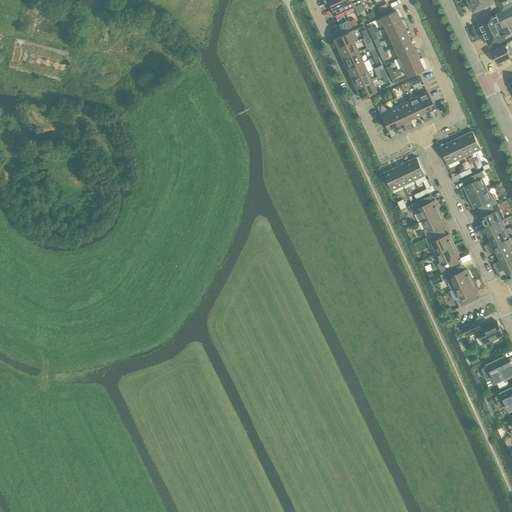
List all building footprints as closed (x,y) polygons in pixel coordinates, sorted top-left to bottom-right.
[(326,0),(334,16),(344,11),(338,0),(326,0)] [(338,0),(344,11),(353,7),(349,0),(338,0)] [(494,2),(492,0),(469,0),(466,2),(470,10),(472,9),(473,12),(494,2)] [(511,0),(497,0),(496,0),(501,11),(511,6),(511,0)] [(386,3),(377,7),(380,14),(389,9),(386,3)] [(511,23),(511,7),(488,19),(488,18),(478,23),(480,27),(479,28),(483,38),(485,37),(488,44),(511,33),(508,26),(511,23)] [(385,28),(400,21),(395,11),(380,18),(385,28)] [(355,18),(349,21),(351,27),(355,25),(357,24),(355,18)] [(390,38),(405,31),(400,21),(385,28),(390,38)] [(333,39),(338,49),(353,42),(358,40),(354,31),(349,33),(349,32),(333,39)] [(394,47),(409,40),(405,31),(390,38),(394,47)] [(399,57),(414,50),(409,40),(394,47),(399,57)] [(343,59),(358,52),(353,42),(338,49),(343,59)] [(511,48),(510,43),(491,52),(497,63),(511,56),(511,48)] [(403,67),(418,60),(414,50),(399,57),(403,67)] [(347,69),(363,62),(358,52),(343,59),(347,69)] [(403,67),(408,77),(423,70),(418,60),(403,67)] [(352,79),(367,72),(363,62),(347,69),(352,79)] [(356,89),(372,82),(367,72),(352,79),(356,89)] [(419,77),(415,79),(416,81),(419,83),(420,85),(422,85),(423,85),(419,77)] [(409,81),(403,84),(406,91),(412,88),(409,81)] [(356,89),(361,99),(376,92),(372,82),(356,89)] [(428,121),(432,119),(428,111),(434,108),(426,92),(417,97),(428,121)] [(428,121),(417,97),(408,101),(415,117),(421,115),(424,122),(428,121)] [(410,129),(413,127),(410,120),(415,117),(408,101),(399,105),(410,129)] [(410,129),(399,105),(389,109),(397,126),(402,123),(406,131),(410,129)] [(391,138),(395,136),(391,128),(397,126),(389,109),(380,114),(391,138)] [(470,154),(481,149),(473,131),(462,136),(470,154)] [(459,159),(470,154),(462,136),(451,141),(459,159)] [(448,165),(459,159),(451,141),(440,147),(448,165)] [(414,181),(426,175),(417,157),(406,163),(414,181)] [(404,186),(414,181),(406,163),(395,168),(404,186)] [(392,191),(404,186),(395,168),(384,173),(392,191)] [(469,197),(487,189),(482,178),(485,177),(482,171),(465,179),(468,185),(464,186),(469,197)] [(425,190),(420,192),(422,196),(427,194),(435,190),(429,179),(423,181),(427,189),(425,190)] [(490,195),(487,189),(469,197),(475,209),(478,207),(481,212),(497,204),(493,194),(490,195)] [(428,204),(425,198),(412,205),(416,212),(420,212),(423,220),(441,212),(435,200),(428,204)] [(401,210),(407,207),(403,199),(398,202),(401,210)] [(501,221),(504,219),(497,204),(481,212),(483,217),(481,218),(483,224),(476,227),(478,231),(501,220),(501,221)] [(440,233),(441,232),(439,226),(446,223),(441,212),(423,220),(427,228),(424,230),(427,237),(428,238),(439,232),(440,233)] [(490,237),(506,230),(501,221),(501,220),(478,231),(480,236),(487,232),(490,237)] [(486,250),(510,239),(506,230),(490,237),(492,242),(484,246),(486,250)] [(442,238),(440,233),(439,232),(428,238),(427,237),(426,238),(429,246),(434,246),(437,254),(454,246),(449,234),(442,238)] [(511,237),(510,239),(486,250),(488,254),(496,251),(498,256),(511,249),(511,237)] [(455,265),(452,260),(460,257),(454,246),(437,254),(441,261),(438,264),(442,272),(446,270),(456,265),(457,265),(457,264),(455,265)] [(495,268),(511,260),(511,249),(498,256),(501,260),(493,264),(495,268)] [(511,278),(511,260),(495,268),(497,273),(505,269),(507,274),(509,273),(511,278)] [(458,267),(444,273),(448,281),(452,290),(456,288),(473,280),(468,269),(461,272),(458,267)] [(452,290),(450,291),(454,300),(457,299),(460,307),(474,301),(471,295),(478,291),(473,280),(456,288),(452,290)] [(482,328),(478,321),(464,328),(467,336),(473,333),(481,336),(484,344),(503,335),(497,321),(482,328)] [(497,382),(500,388),(507,385),(506,382),(511,377),(511,376),(511,375),(511,362),(511,361),(510,361),(507,363),(504,357),(487,365),(488,366),(482,369),(487,379),(493,376),(496,382),(497,382)] [(495,397),(500,407),(507,404),(510,411),(511,409),(511,387),(500,393),(501,394),(495,397)]
